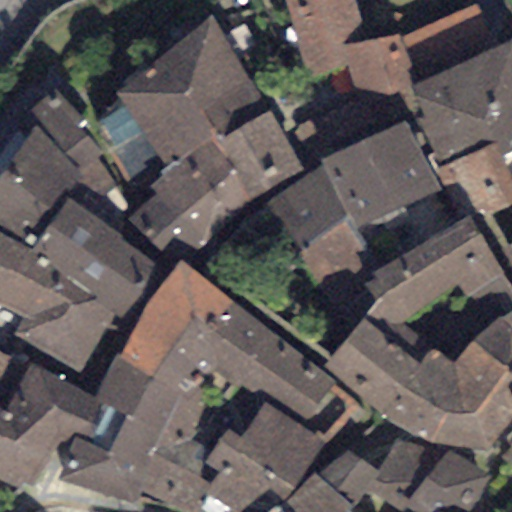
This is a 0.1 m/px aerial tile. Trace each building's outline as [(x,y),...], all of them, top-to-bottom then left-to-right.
[(352,0),(282,0),(305,75),(346,61),(341,45),(363,41),(352,0)] [(352,0),(363,41),(398,34),(400,39),(414,32),(418,0),(352,0)] [(363,41),(341,45),(346,61),(357,101),(387,96),(411,76),(490,38),(474,3),(414,32),(400,39),(398,34),(363,41)] [(113,91),(118,99),(96,123),(139,209),(153,194),(147,187),(161,177),(156,173),(163,167),(213,135),(219,131),(223,135),(266,111),(210,15),(113,91)] [(511,39),(413,88),(398,96),(438,167),(433,169),(457,215),(471,208),(478,221),(511,206),(511,183),(500,157),(511,151),(511,39)] [(103,152),(51,91),(25,113),(34,124),(77,174),(97,156),(103,152)] [(300,171),(266,111),(223,135),(219,131),(213,135),(252,199),(300,171)] [(323,166),(265,205),(297,253),(338,315),(366,293),(361,286),(373,279),(369,273),(375,269),(356,231),(438,192),(402,120),(318,161),(323,166)] [(126,208),(97,156),(77,174),(34,124),(0,176),(0,235),(30,251),(66,201),(108,231),(126,208)] [(156,173),(161,177),(206,244),(252,199),(213,135),(163,167),(156,173)] [(197,251),(206,244),(161,177),(147,187),(153,194),(139,209),(125,221),(161,252),(173,239),(197,251)] [(108,231),(66,201),(30,251),(123,318),(159,268),(108,231)] [(511,290),(501,274),(467,216),(375,269),(369,273),(373,279),(361,286),(366,293),(393,335),(400,325),(456,284),(466,299),(489,326),(498,318),(510,313),(511,317),(511,290)] [(30,251),(0,235),(0,302),(22,314),(11,336),(82,372),(123,318),(30,251)] [(511,245),(500,253),(511,272),(511,245)] [(231,303),(178,260),(144,306),(119,358),(148,379),(192,320),(206,331),(231,303)] [(356,407),(231,303),(206,331),(192,320),(148,379),(180,393),(186,382),(201,359),(262,402),(323,443),(356,407)] [(511,317),(510,313),(498,318),(489,326),(451,362),(429,349),(377,414),(429,444),(488,447),(511,421),(511,317)] [(322,370),(377,414),(429,349),(400,325),(393,335),(389,340),(363,319),(322,370)] [(67,451),(92,397),(28,363),(0,353),(0,480),(19,488),(20,479),(35,487),(54,446),(67,451)] [(148,379),(119,358),(113,354),(92,397),(67,451),(57,479),(133,505),(140,492),(185,511),(197,511),(204,491),(218,474),(202,462),(210,452),(227,429),(233,419),(198,404),(204,392),(186,382),(180,393),(148,379)] [(323,443),(262,402),(240,438),(227,429),(210,452),(202,462),(218,474),(204,491),(233,511),(258,511),(275,497),(282,499),(323,443)] [(345,449),(313,475),(352,511),(365,492),(394,511),(400,511),(403,507),(410,511),(430,511),(433,509),(440,511),(465,511),(486,477),(447,453),(442,456),(395,440),(375,424),(345,449)] [(353,511),(352,511),(313,475),(282,510),(276,506),(269,511),(353,511)]
